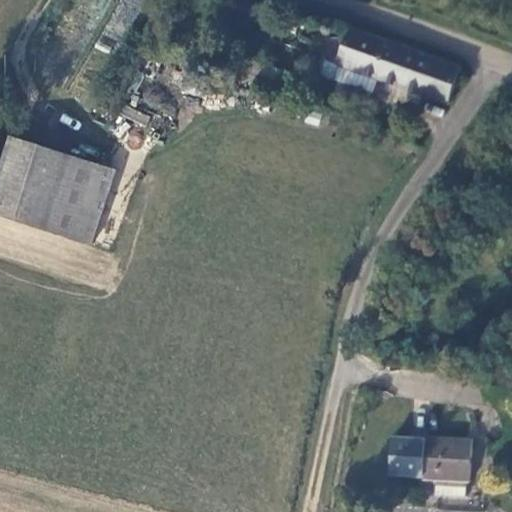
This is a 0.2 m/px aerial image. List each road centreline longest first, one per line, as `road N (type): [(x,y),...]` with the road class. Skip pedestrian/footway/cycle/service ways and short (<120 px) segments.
road 1 (residential): [(511,70),(398,201),(325,423)]
road 2 (unclassified): [(511,69),(282,0)]
road 3 (unknown): [(45,0),(21,44),(15,76),(25,103),(75,153)]
